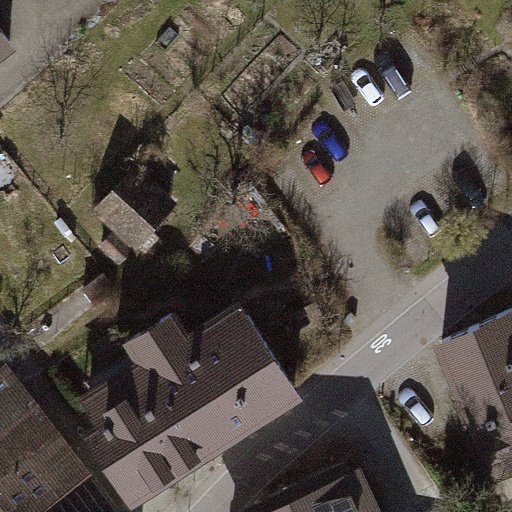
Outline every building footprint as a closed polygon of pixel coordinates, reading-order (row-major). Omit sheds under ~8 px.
[(127,186),(108,213),(146,238),(164,211),(127,186)] [(132,490),(301,386),(242,290),(73,395),(132,490)] [(511,462),(511,309),(443,339),(500,468),(511,462)] [(15,362),(0,373),(0,443),(49,409),(15,362)] [(49,409),(0,443),(0,504),(78,448),(49,409)] [(78,448),(0,504),(0,511),(83,511),(110,493),(78,448)] [(377,511),(357,469),(262,511),(377,511)] [(124,511),(110,493),(83,511),(124,511)]
